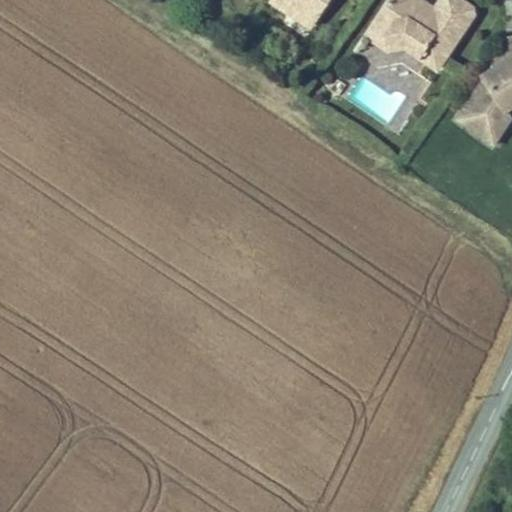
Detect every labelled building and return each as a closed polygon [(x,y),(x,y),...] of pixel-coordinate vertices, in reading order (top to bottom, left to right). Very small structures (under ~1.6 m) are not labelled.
[(270,0),(269,3),(287,15),(293,7),(316,23),(332,0),(270,0)] [(424,0),(391,0),(372,30),(386,40),(389,54),(404,51),(419,61),(423,56),(441,68),(479,11),(462,0),(440,0),(435,8),(432,13),(426,8),(424,1),(424,0)] [(432,13),(435,8),(424,1),(426,8),(432,13)] [(316,23),(293,7),(287,15),(311,31),(316,23)] [(386,40),(372,30),(366,39),(389,54),(386,40)] [(485,80),(458,120),(494,145),(511,120),(506,113),(511,108),(511,39),(511,40),(511,45),(511,58),(501,66),(483,77),(485,80)] [(501,66),(511,58),(511,48),(496,58),(501,66)] [(441,68),(423,56),(419,61),(438,73),(441,68)] [(340,96),(346,85),(338,80),(331,90),(340,96)]
